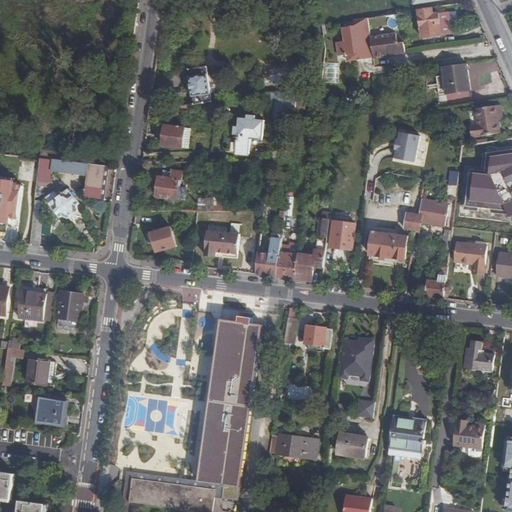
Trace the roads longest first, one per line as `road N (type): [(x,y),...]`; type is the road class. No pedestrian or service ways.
road 1 (tertiary): [(116,272),(511,321)]
road 2 (residential): [(154,0),(116,272)]
road 3 (unknown): [(280,293),(248,511)]
road 4 (residential): [(116,272),(89,462)]
